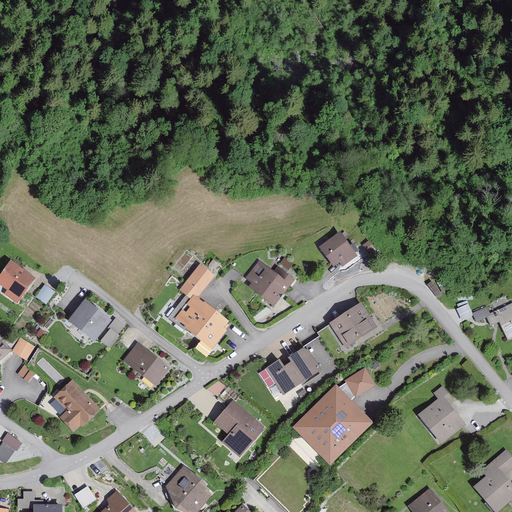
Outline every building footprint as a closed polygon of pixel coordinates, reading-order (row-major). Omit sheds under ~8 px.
[(357,257),(342,235),(321,249),(334,267),(339,264),(342,268),(357,257)] [(19,305),(37,280),(12,262),(0,279),(0,285),(8,291),(5,295),(19,305)] [(273,273),(258,263),(246,280),(252,285),(249,289),(275,308),(295,281),(277,268),(273,273)] [(199,298),(216,277),(202,266),(181,292),(192,300),(176,320),(212,349),(231,324),(199,298)] [(55,294),(45,286),(36,299),(46,306),(55,294)] [(114,321),(87,301),(71,323),(97,343),(114,321)] [(511,339),(511,304),(490,315),(487,308),(473,315),(477,323),(487,318),(492,328),(500,324),(508,341),(511,339)] [(376,328),(360,305),(330,325),(346,349),(376,328)] [(462,320),(473,317),(470,306),(459,309),(462,320)] [(118,319),(101,342),(110,349),(127,326),(118,319)] [(0,363),(13,353),(0,337),(0,363)] [(35,348),(21,341),(14,354),(27,361),(35,348)] [(171,370),(138,345),(124,362),(157,388),(171,370)] [(322,372),(307,349),(291,360),(293,363),(286,368),(282,361),(268,370),(285,396),(322,372)] [(366,371),(348,382),(358,398),(376,386),(366,371)] [(221,397),(226,386),(214,381),(210,392),(221,397)] [(102,412),(73,382),(56,400),(68,412),(61,419),(76,433),(82,427),(84,429),(102,412)] [(376,424),(338,387),(296,429),(334,467),(376,424)] [(454,402),(443,388),(432,397),(437,403),(420,416),(443,445),(467,427),(450,405),(454,402)] [(265,429),(233,403),(216,424),(230,436),(224,443),(242,457),(265,429)] [(20,444),(8,436),(0,447),(0,459),(5,463),(20,444)] [(511,470),(511,458),(506,451),(483,472),(488,477),(476,488),(497,511),(500,511),(511,501),(511,483),(506,477),(511,470)] [(183,469),(167,487),(178,511),(180,511),(199,511),(214,495),(183,469)] [(94,498),(87,488),(75,496),(83,507),(94,498)] [(450,511),(432,490),(411,508),(414,511),(450,511)] [(136,511),(117,491),(107,500),(111,504),(101,511),(136,511)] [(34,493),(22,493),(22,501),(17,501),(17,511),(32,511),(31,511),(62,511),(63,506),(33,506),(34,493)]
